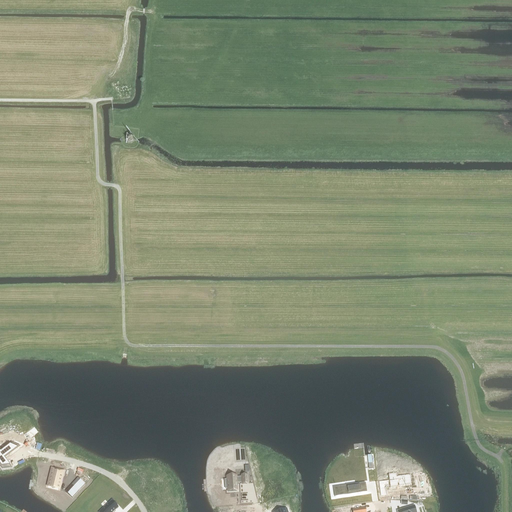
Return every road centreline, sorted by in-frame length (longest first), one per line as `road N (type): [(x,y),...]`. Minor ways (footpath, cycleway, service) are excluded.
road 1 (track): [(499,460),(477,441),(458,369),(439,349),(129,344),(120,191),(96,179),(93,100)]
road 2 (residential): [(144,511),(113,477),(43,454)]
